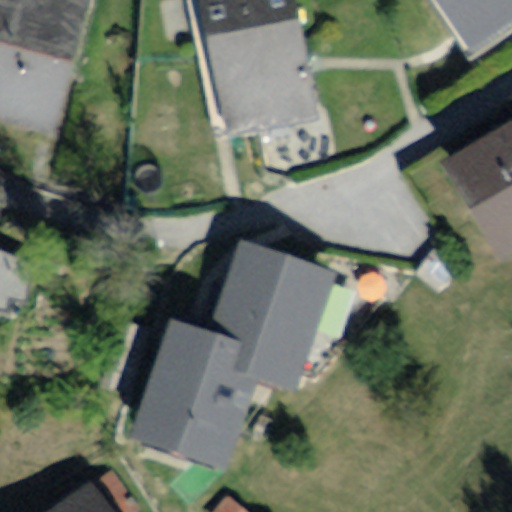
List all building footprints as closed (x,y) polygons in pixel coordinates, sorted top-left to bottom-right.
[(93,0),(0,0),(0,127),(58,142),(93,0)] [(294,0),(197,0),(229,145),(322,125),(294,0)] [(511,0),(418,0),(467,65),(511,31),(511,0)] [(511,126),(435,170),(489,263),(511,249),(511,126)] [(205,337),(168,324),(126,445),(228,480),(260,390),(294,402),(337,279),(238,244),(205,337)] [(104,511),(88,490),(57,511),(104,511)] [(243,511),(230,499),(217,511),(243,511)]
